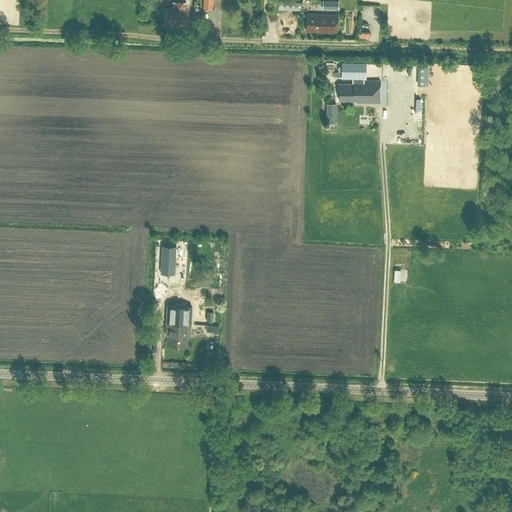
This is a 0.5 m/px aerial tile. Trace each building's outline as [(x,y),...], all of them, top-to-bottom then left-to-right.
[(203,0),(203,8),(212,8),(212,0),(203,0)] [(268,0),(268,10),(277,10),(276,0),(268,0)] [(322,0),(322,8),(338,8),(338,0),(326,0),(322,0)] [(164,8),(163,25),(187,26),(187,8),(185,8),(185,2),(172,1),(172,8),(164,8)] [(337,32),(338,14),(307,13),(306,31),(337,32)] [(365,78),(365,61),(341,61),(341,78),(365,78)] [(338,100),(363,100),(363,83),(338,83),(338,100)] [(326,113),(326,122),(336,122),(336,112),(326,113)] [(162,245),(160,273),(174,274),(176,246),(162,245)] [(190,330),(191,308),(202,309),(202,299),(199,298),(198,300),(195,300),(195,299),(191,299),(191,301),(179,301),(180,293),(163,292),(161,322),(166,322),(165,328),(166,328),(166,335),(168,335),(168,344),(186,345),(187,329),(190,330)]
